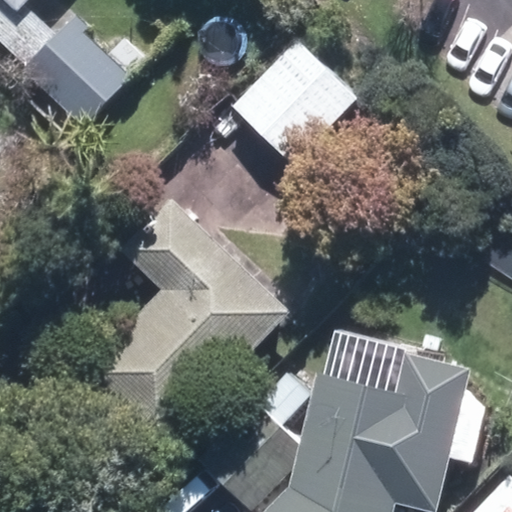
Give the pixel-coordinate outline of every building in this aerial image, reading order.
[(0,0),(0,29),(97,123),(157,59),(135,38),(118,55),(80,18),(66,32),(38,5),(43,0),(0,0)] [(247,102),(304,161),(370,97),(312,38),(247,102)] [(511,49),(489,72),(511,95),(511,49)] [(0,160),(19,141),(0,122),(0,160)] [(103,370),(176,443),(308,310),(195,199),(145,250),(184,289),(103,370)] [(211,458),(261,508),(317,449),(291,424),(322,392),(299,369),(211,458)] [(281,511),(409,511),(439,397),(339,371),(309,485),(281,511)] [(511,511),(511,493),(493,511),(511,511)]
